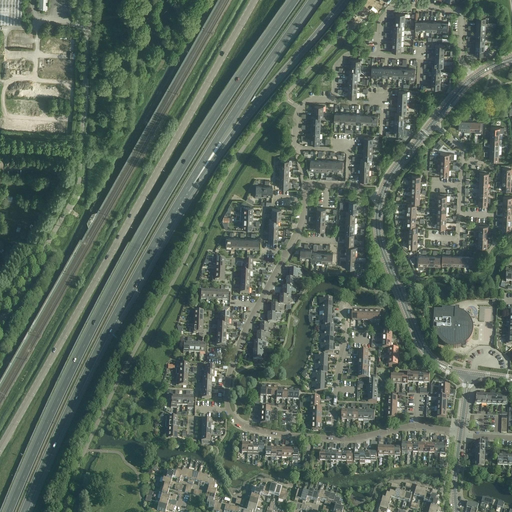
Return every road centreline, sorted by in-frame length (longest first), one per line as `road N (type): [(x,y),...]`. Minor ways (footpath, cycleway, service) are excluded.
road 1 (trunk): [(294,0),(229,92),(107,298),(8,511)]
road 2 (tertiary): [(255,0),(0,449)]
road 3 (trunk): [(23,511),(105,333),(187,186)]
road 4 (unclassified): [(0,322),(79,177),(86,0)]
road 5 (residential): [(333,438),(242,426),(228,409),(233,357),(294,239)]
road 6 (trunk): [(187,186),(342,0)]
road 7 (trunk): [(187,186),(311,0)]
road 8 (tertiary): [(469,374),(442,367),(421,346),(379,243),(381,198)]
road 9 (residential): [(345,306),(333,438)]
road 10 (residential): [(460,432),(416,425),(333,438)]
